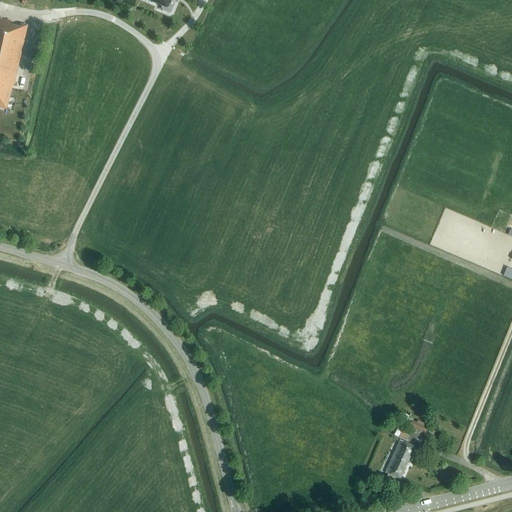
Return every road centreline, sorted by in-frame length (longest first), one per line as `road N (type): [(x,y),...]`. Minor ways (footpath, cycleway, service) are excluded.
road 1 (tertiary): [(0,247),(116,286),(166,328),(205,397),(236,511)]
road 2 (track): [(511,329),(464,451),(496,487)]
